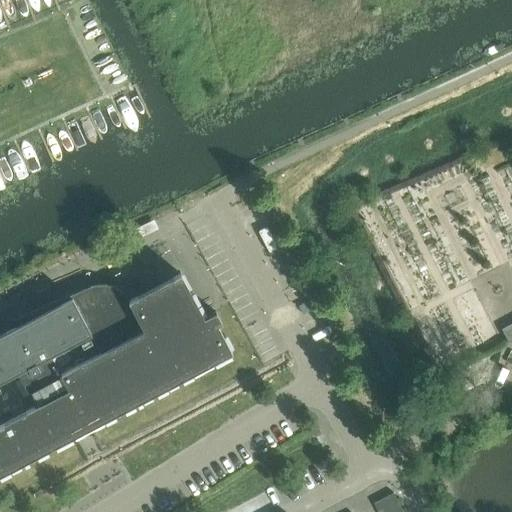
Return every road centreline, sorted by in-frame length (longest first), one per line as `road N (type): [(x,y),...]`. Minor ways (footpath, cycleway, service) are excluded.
road 1 (residential): [(112,511),(320,385)]
road 2 (residential): [(320,385),(217,197)]
